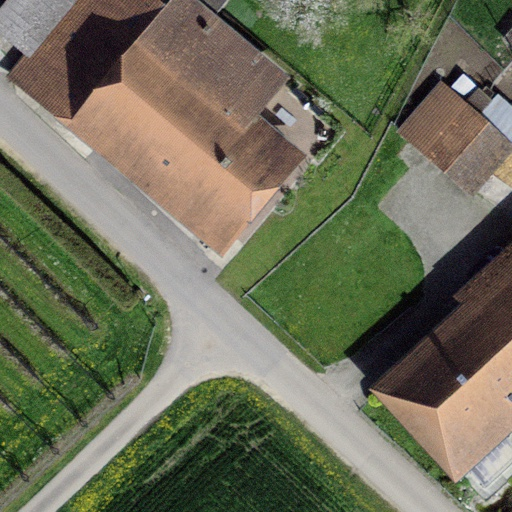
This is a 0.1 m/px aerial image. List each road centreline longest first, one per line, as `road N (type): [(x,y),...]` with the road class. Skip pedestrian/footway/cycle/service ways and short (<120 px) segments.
road 1 (residential): [(427,511),(0,113)]
road 2 (track): [(42,511),(230,332)]
